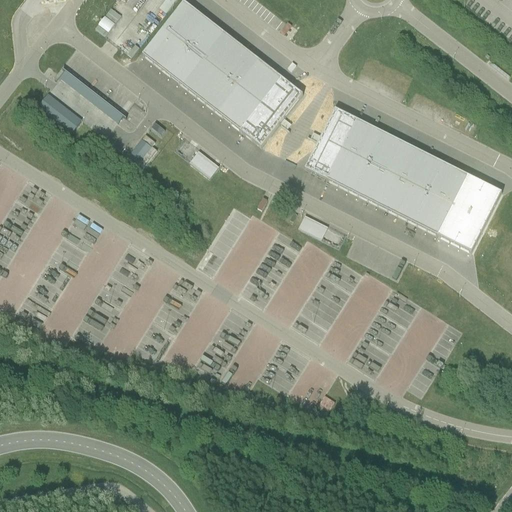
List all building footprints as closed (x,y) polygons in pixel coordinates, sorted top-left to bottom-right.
[(168,0),(159,12),(166,17),(179,0),(168,0)] [(143,58),(261,150),(282,124),(303,98),(184,5),(143,58)] [(95,31),(105,39),(121,19),(111,11),(95,31)] [(127,57),(131,60),(139,51),(135,47),(127,57)] [(48,96),(37,110),(71,136),(81,123),(48,96)] [(319,145),(305,172),(327,183),(437,238),(437,239),(471,256),(501,196),(467,179),(466,178),(358,124),(335,112),(321,139),(320,142),(319,145)] [(155,125),(151,130),(161,138),(165,133),(155,125)] [(128,159),(124,165),(134,172),(137,168),(142,172),(157,153),(152,149),(155,145),(145,137),(138,147),(137,148),(128,159)] [(189,166),(209,182),(219,170),(198,154),(189,166)] [(305,219),(298,232),(321,244),(327,230),(305,219)] [(316,411),(329,416),(335,404),(322,398),(316,411)]
